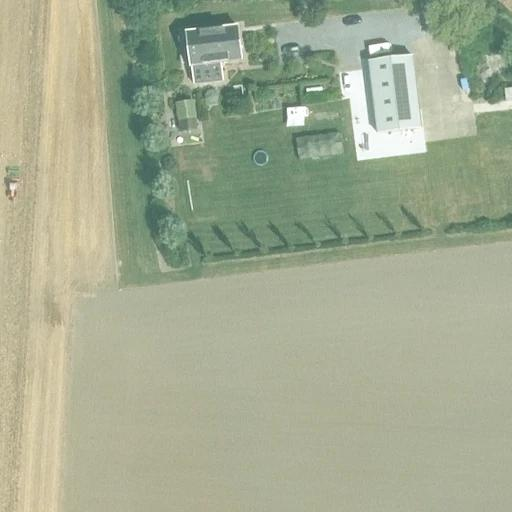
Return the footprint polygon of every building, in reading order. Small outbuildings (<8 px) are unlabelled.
[(191,69),(199,68),(206,67),(206,71),(220,70),(220,65),(242,63),(238,28),(187,34),(191,69)] [(494,51),(485,52),(488,74),(496,73),(494,51)] [(369,63),(378,135),(421,129),(413,58),(369,63)] [(463,73),(466,96),(478,94),(474,72),(463,73)] [(387,137),(387,152),(426,152),(426,136),(387,137)]
